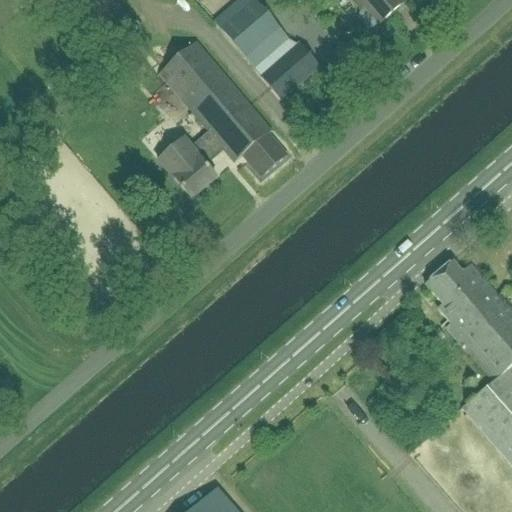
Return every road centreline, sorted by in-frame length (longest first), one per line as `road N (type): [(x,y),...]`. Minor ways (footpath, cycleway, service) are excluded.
road 1 (unclassified): [(0,458),(511,3)]
road 2 (primary): [(125,511),(511,165)]
